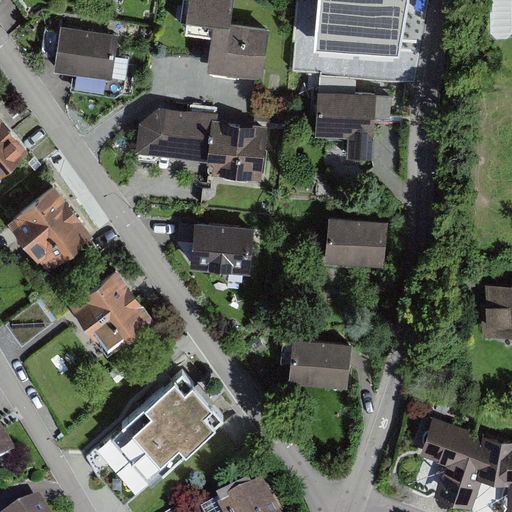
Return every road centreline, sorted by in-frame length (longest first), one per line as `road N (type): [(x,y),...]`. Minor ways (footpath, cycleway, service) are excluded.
road 1 (residential): [(0,37),(304,474),(356,499)]
road 2 (residential): [(356,499),(409,351),(426,251),(428,143),(446,0)]
road 3 (residential): [(87,511),(0,363)]
